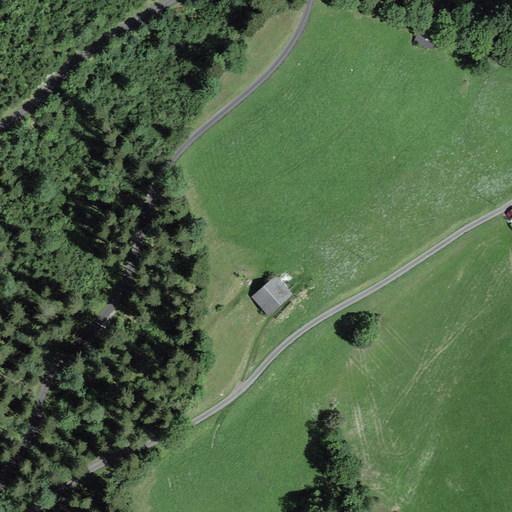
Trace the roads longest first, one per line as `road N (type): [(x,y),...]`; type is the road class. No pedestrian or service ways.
road 1 (track): [(0,487),(36,423),(52,367),(86,341),(123,293),(162,167),(270,72),(305,20),(308,0)]
road 2 (track): [(511,201),(320,317),(206,414),(122,452)]
road 3 (track): [(169,0),(96,44),(0,129)]
